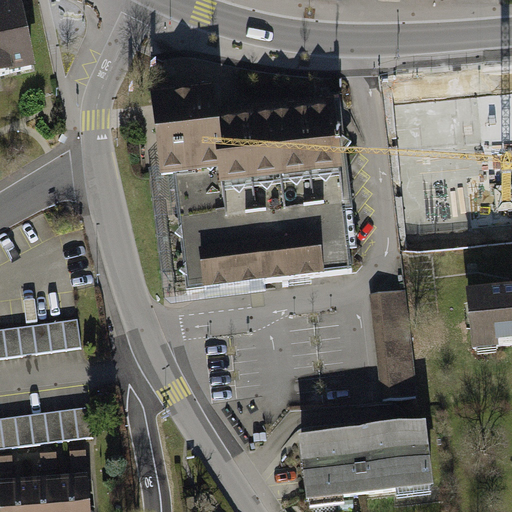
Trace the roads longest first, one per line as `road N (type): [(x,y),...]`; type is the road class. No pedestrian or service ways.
road 1 (primary): [(166,0),(256,32),(328,40),(511,34)]
road 2 (unclassified): [(158,368),(100,168)]
road 3 (unclassified): [(100,168),(99,96),(145,0)]
road 4 (unclassified): [(253,511),(158,368)]
road 5 (unclassified): [(158,368),(138,408),(153,511)]
